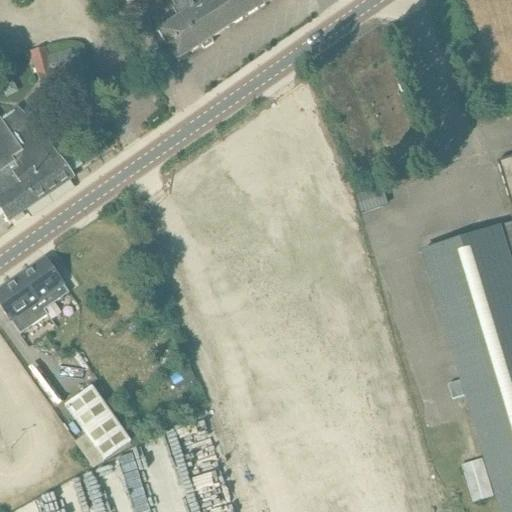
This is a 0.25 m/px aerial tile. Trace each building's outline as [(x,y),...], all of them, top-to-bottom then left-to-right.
[(126,0),(129,4),(134,0),(171,0),(176,7),(173,9),(179,18),(158,31),(178,62),(273,0),(126,0)] [(44,98),(87,87),(77,50),(48,58),(45,48),(32,52),(44,98)] [(49,142),(29,113),(26,115),(18,109),(1,120),(0,118),(0,209),(9,223),(74,178),(61,159),(77,148),(66,131),(49,142)] [(511,511),(511,158),(497,163),(498,166),(499,165),(511,209),(511,225),(422,253),(461,381),(449,385),(454,401),(466,397),(485,460),(461,466),(473,505),(496,498),(500,511),(511,511)] [(360,214),(387,205),(382,189),(355,197),(360,214)] [(46,318),(47,317),(48,316),(45,311),(69,294),(64,286),(64,285),(46,259),(19,278),(46,318)] [(20,335),(46,318),(19,278),(0,291),(0,307),(11,323),(11,322),(20,335)] [(132,443),(93,388),(65,408),(84,434),(76,443),(94,469),(104,461),(105,463),(132,443)]
